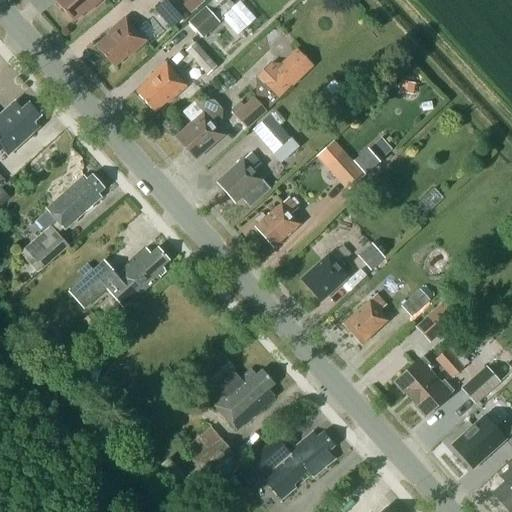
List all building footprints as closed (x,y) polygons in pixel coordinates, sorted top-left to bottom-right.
[(57,0),(55,2),(74,22),(86,11),(88,13),(102,0),(57,0)] [(166,0),(145,20),(161,37),(186,13),(173,0),(166,0)] [(229,0),(215,0),(211,4),(224,19),(239,35),(257,18),(241,1),(236,6),(229,0)] [(191,22),(204,37),(224,19),(211,4),(191,22)] [(108,36),(96,47),(114,68),(127,57),(128,58),(146,42),(151,47),(160,39),(146,23),(137,31),(125,18),(107,34),(108,36)] [(209,75),(218,66),(197,43),(187,53),(209,75)] [(264,86),(256,93),(270,107),(293,86),(272,62),(256,77),(264,86)] [(167,102),(168,103),(187,87),(165,63),(147,79),(149,81),(136,92),(154,113),(167,102)] [(401,81),(399,93),(414,96),(416,84),(401,81)] [(355,100),(343,87),(325,104),(336,116),(355,100)] [(249,129),(268,112),(255,96),(235,114),(249,129)] [(214,125),(220,119),(222,121),(223,120),(224,109),(217,100),(207,100),(203,103),(200,99),(183,113),(193,124),(177,138),(195,159),(222,135),(214,125)] [(17,104),(0,118),(0,152),(3,150),(9,157),(40,129),(35,124),(42,118),(30,104),(23,111),(17,104)] [(291,139),(271,115),(252,131),(273,155),(291,139)] [(380,162),(393,151),(382,138),(353,163),(344,152),(326,167),(347,192),(381,163),(380,162)] [(235,204),(243,197),(252,207),(271,190),(253,170),(260,164),(251,154),(244,160),(243,160),(217,183),(235,204)] [(48,212),(36,223),(45,232),(51,227),(58,234),(63,229),(65,231),(102,198),(98,194),(104,189),(92,176),(88,180),(84,176),(46,210),(48,212)] [(2,184),(0,185),(0,205),(12,196),(2,184)] [(440,190),(425,204),(431,209),(446,195),(440,190)] [(300,225),(292,215),(298,209),(289,198),(282,204),(255,227),(274,248),(300,225)] [(36,240),(25,250),(33,259),(42,269),(69,246),(58,234),(51,227),(45,232),(36,240)] [(372,271),(386,258),(372,244),(359,256),(372,271)] [(104,263),(95,271),(109,286),(106,288),(110,293),(124,309),(167,272),(162,267),(169,261),(158,248),(151,254),(146,248),(115,275),(104,263)] [(347,277),(338,267),(345,261),(336,251),(329,257),(302,280),(321,301),(347,277)] [(95,271),(71,292),(85,307),(106,288),(109,286),(95,271)] [(411,318),(430,301),(419,290),(401,306),(411,318)] [(388,321),(380,311),(387,305),(378,294),(370,301),(343,324),(362,345),(388,321)] [(447,299),(416,328),(430,344),(462,316),(447,299)] [(94,313),(85,321),(99,337),(108,329),(94,313)] [(58,338),(47,325),(34,337),(45,349),(58,338)] [(436,360),(444,369),(455,359),(447,350),(436,360)] [(257,375),(251,369),(240,379),(234,372),(236,370),(222,356),(201,375),(214,390),(216,388),(222,395),(212,404),(236,431),(275,397),(269,390),(275,384),(262,370),(257,375)] [(394,382),(410,399),(435,377),(429,371),(433,368),(423,357),(419,360),(394,382)] [(452,379),(464,369),(455,359),(444,369),(452,379)] [(502,382),(488,367),(463,389),(477,405),(502,382)] [(440,384),(435,377),(410,399),(426,417),(450,395),(454,391),(444,381),(440,384)] [(485,417),(452,447),(473,471),(500,447),(511,436),(511,428),(507,423),(498,431),(497,431),(485,417)] [(203,497),(238,466),(241,463),(211,427),(184,451),(199,468),(173,491),(184,502),(197,490),(203,497)] [(327,452),(328,451),(334,446),(323,434),(317,439),(313,434),(290,453),(277,438),(249,462),(281,499),(331,456),(327,452)] [(510,480),(493,494),(510,511),(511,511),(511,468),(505,475),(510,480)] [(359,492),(343,508),(346,511),(352,511),(366,499),(359,492)]
